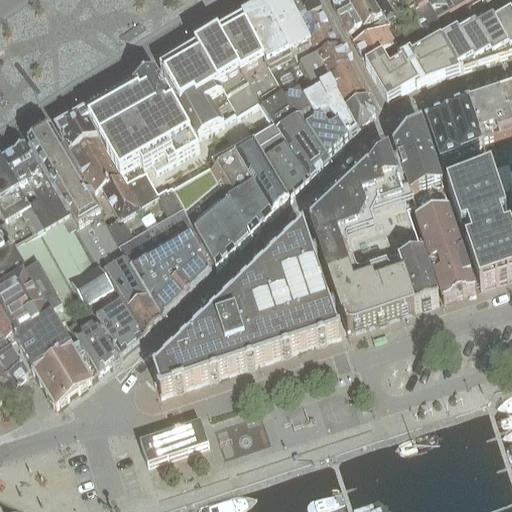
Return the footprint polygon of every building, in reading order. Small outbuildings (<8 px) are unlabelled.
[(290,0),(286,3),(285,3),(292,17),(314,4),(312,0),(290,0)] [(337,19),(351,11),(345,0),(328,0),(334,11),(337,18),(337,19)] [(345,0),(351,11),(356,20),(360,29),(347,36),(348,38),(377,23),(378,26),(370,30),(372,34),(351,44),(353,48),(386,30),(375,10),(369,0),(345,0)] [(369,0),(375,10),(386,30),(390,28),(387,24),(392,21),(382,4),(389,0),(369,0)] [(400,0),(422,34),(439,25),(437,22),(423,0),(400,0)] [(423,0),(437,22),(454,12),(447,0),(423,0)] [(447,0),(454,12),(474,0),(447,0)] [(315,61),(292,17),(285,3),(264,15),(294,73),(315,61)] [(292,17),(315,61),(317,65),(321,64),(311,44),(301,26),(321,16),(314,4),(292,17)] [(360,29),(356,20),(351,11),(337,19),(347,36),(360,29)] [(242,27),(264,68),(273,85),(286,106),(294,100),(299,97),(303,95),(293,74),(294,73),(264,15),(242,27)] [(301,26),(311,44),(330,33),(321,16),(301,26)] [(511,20),(511,19),(511,18),(511,16),(495,25),(494,26),(511,56),(511,20)] [(511,56),(494,26),(495,25),(493,22),(477,31),(476,32),(496,65),(511,59),(511,56)] [(242,27),(218,40),(249,93),(252,97),(273,85),(264,68),(262,69),(249,45),(251,44),(242,27)] [(400,49),(421,38),(415,28),(395,39),(400,49)] [(476,32),(477,31),(475,28),(459,37),(458,38),(478,71),(496,65),(476,32)] [(396,47),(386,30),(353,48),(362,64),(396,47)] [(330,33),(311,44),(321,64),(340,52),(330,33)] [(427,88),(460,77),(441,44),(441,43),(436,34),(406,52),(409,56),(401,61),(398,56),(385,64),(382,59),(365,69),(387,107),(423,86),(425,89),(427,88)] [(458,38),(459,37),(457,34),(441,43),(441,44),(460,77),(478,71),(458,38)] [(218,40),(195,53),(218,92),(227,107),(249,93),(218,40)] [(340,52),(321,64),(317,65),(326,82),(349,69),(341,55),(340,52)] [(161,74),(199,143),(224,130),(222,128),(236,120),(237,122),(258,109),(275,135),(254,149),(257,155),(264,166),(285,152),(287,151),(289,153),(295,149),(299,155),(313,146),(286,106),(273,85),(252,97),(249,93),(227,107),(218,92),(195,53),(194,54),(183,61),(161,74)] [(317,65),(315,61),(294,73),(299,71),(314,100),(299,108),(319,138),(325,134),(330,132),(335,139),(344,150),(355,140),(341,111),(326,82),(317,65)] [(326,82),(341,111),(363,98),(349,69),(326,82)] [(155,79),(134,91),(177,167),(199,155),(155,79)] [(114,102),(148,164),(157,179),(177,167),(134,91),(114,102)] [(511,140),(511,93),(469,108),(482,151),(511,140)] [(375,120),(363,98),(341,111),(355,140),(356,139),(356,140),(372,126),(375,120)] [(294,100),(286,106),(313,146),(327,166),(344,150),(335,139),(331,141),(325,134),(319,138),(299,108),(294,100)] [(114,102),(85,119),(120,180),(148,164),(114,102)] [(482,151),(469,108),(447,117),(463,164),(477,161),(475,153),(482,151)] [(463,164),(447,117),(426,127),(440,167),(446,166),(448,172),(464,168),(463,164)] [(85,119),(56,135),(94,198),(100,194),(120,228),(158,206),(156,202),(158,201),(146,181),(140,184),(127,191),(120,180),(85,119)] [(411,202),(405,211),(408,218),(446,205),(442,192),(441,193),(421,130),(394,153),(409,202),(411,202)] [(101,280),(126,266),(118,253),(106,232),(51,138),(28,151),(57,202),(70,225),(78,237),(77,238),(101,280)] [(211,164),(216,172),(254,149),(250,142),(211,164)] [(287,151),(285,152),(309,188),(329,169),(327,166),(313,146),(299,155),(295,149),(289,153),(287,151)] [(216,172),(209,176),(217,189),(249,244),(250,243),(277,218),(277,219),(284,212),(284,211),(289,207),(264,166),(257,155),(254,149),(216,172)] [(285,152),(264,166),(289,207),(292,204),(309,188),(285,152)] [(24,154),(1,168),(39,231),(41,230),(46,239),(70,225),(57,202),(54,204),(24,154)] [(331,291),(364,280),(398,269),(422,261),(423,260),(408,218),(405,211),(388,158),(310,231),(311,231),(319,257),(331,291)] [(1,168),(0,169),(0,230),(3,235),(26,275),(23,277),(48,321),(50,319),(57,330),(63,326),(84,315),(84,316),(88,314),(113,299),(101,280),(77,238),(78,237),(70,225),(46,239),(41,230),(39,231),(1,168)] [(447,186),(450,195),(447,196),(480,295),(511,284),(511,247),(490,179),(488,180),(486,171),(447,186)] [(200,203),(217,189),(209,176),(172,197),(183,215),(184,217),(200,203)] [(249,244),(217,189),(200,203),(232,260),(249,244)] [(158,201),(156,202),(158,206),(169,223),(183,215),(171,195),(166,198),(166,196),(158,201)] [(200,203),(184,217),(194,238),(215,275),(216,274),(216,275),(232,260),(200,203)] [(475,296),(447,214),(416,224),(443,307),(475,296)] [(133,244),(118,253),(126,266),(130,272),(133,271),(164,325),(212,279),(211,279),(211,278),(190,241),(194,238),(184,217),(183,215),(169,223),(133,244)] [(116,226),(106,232),(118,253),(133,244),(125,229),(120,232),(116,226)] [(0,287),(2,291),(23,277),(26,275),(0,231),(0,287)] [(311,231),(304,237),(312,260),(319,257),(311,231)] [(325,299),(312,260),(304,237),(301,239),(302,239),(294,247),(293,246),(284,255),(284,256),(277,263),(276,263),(271,268),(264,275),(254,284),(255,284),(247,291),(241,296),(242,296),(234,304),(224,313),(216,321),(216,320),(210,326),(203,333),(194,341),(194,342),(187,349),(187,348),(181,354),(173,361),(164,370),(157,378),(156,377),(153,380),(155,385),(160,398),(160,399),(161,402),(165,401),(165,400),(173,397),(173,398),(185,394),(185,393),(194,391),(201,389),(201,388),(209,386),(220,383),(220,382),(228,379),(228,380),(236,377),(244,374),(244,375),(257,371),(256,370),(265,367),(273,365),(272,364),(280,362),(281,363),(292,359),(292,358),(300,355),(300,356),(307,353),(315,350),(316,351),(328,347),(328,346),(333,344),(333,345),(340,342),(339,339),(338,339),(325,299)] [(422,261),(398,269),(414,317),(415,317),(414,317),(421,315),(430,312),(430,311),(438,309),(422,261)] [(162,326),(130,272),(126,266),(101,280),(113,299),(142,347),(143,345),(162,326)] [(364,280),(331,291),(346,336),(346,337),(347,340),(414,317),(398,269),(364,280)] [(48,321),(23,277),(2,291),(0,292),(0,354),(6,351),(5,349),(11,345),(48,321)] [(142,347),(113,299),(88,314),(121,364),(142,347)] [(63,326),(70,338),(74,345),(98,383),(121,364),(88,314),(84,316),(84,315),(63,326)] [(48,321),(11,345),(32,377),(32,378),(33,380),(34,380),(39,389),(40,391),(41,391),(46,400),(47,402),(53,411),(53,412),(54,414),(55,415),(56,414),(57,414),(59,413),(58,412),(67,406),(69,405),(78,399),(80,397),(91,389),(93,388),(72,353),(71,354),(56,330),(50,319),(48,321)] [(0,370),(2,375),(0,376),(15,393),(28,382),(26,380),(6,351),(0,354),(0,370)] [(0,406),(15,393),(0,376),(0,406)] [(208,451),(200,427),(140,447),(148,472),(208,451)]
